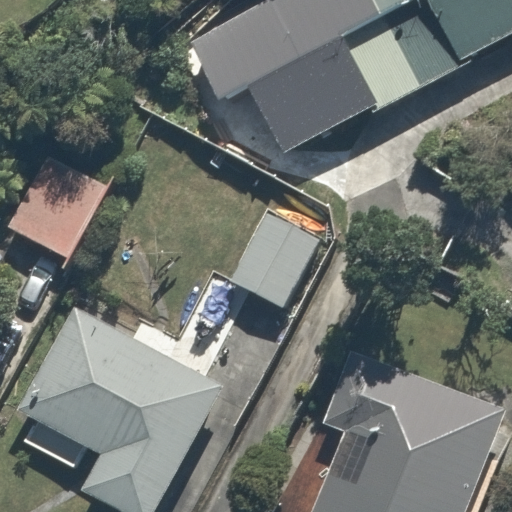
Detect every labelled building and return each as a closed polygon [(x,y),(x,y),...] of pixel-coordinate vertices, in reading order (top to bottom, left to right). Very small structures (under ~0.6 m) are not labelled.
[(306,166),(511,63),(511,0),(290,0),(205,43),(239,112),(272,96),(306,166)] [(53,150),(9,230),(80,270),(124,189),(53,150)] [(511,167),(501,182),(511,190),(511,167)] [(268,214),(233,292),(283,315),(319,236),(268,214)] [(83,307),(24,412),(117,464),(101,493),(134,511),(161,511),(231,390),(83,307)] [(494,511),(511,459),(511,410),(360,359),(333,438),(355,445),(332,511),(494,511)]
